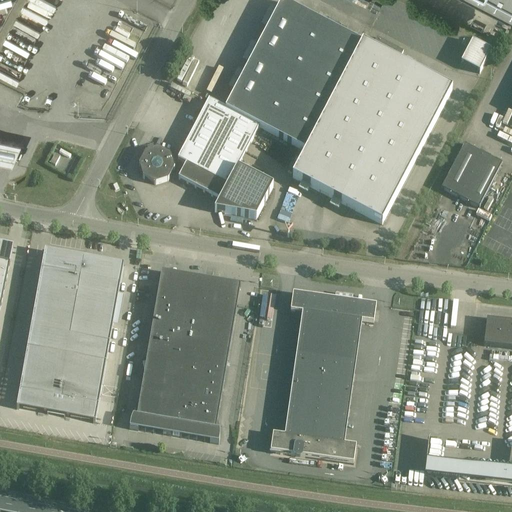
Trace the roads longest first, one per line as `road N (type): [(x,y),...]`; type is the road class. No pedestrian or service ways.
road 1 (unclassified): [(511,288),(72,222)]
road 2 (unclassified): [(72,222),(187,0)]
road 3 (unknown): [(427,337),(428,412),(436,431),(511,449)]
